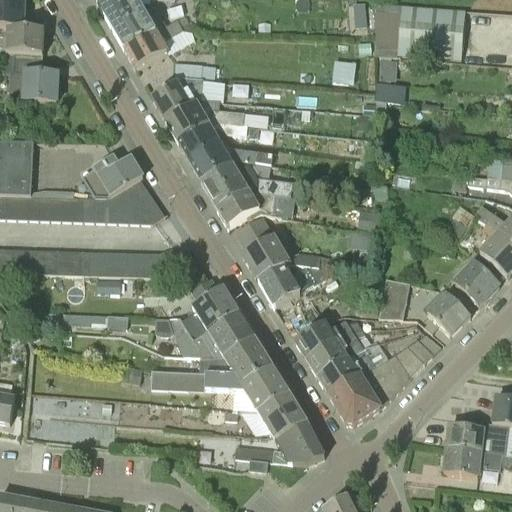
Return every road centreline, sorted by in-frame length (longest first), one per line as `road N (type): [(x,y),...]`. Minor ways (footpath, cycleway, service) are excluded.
road 1 (residential): [(353,464),(61,0)]
road 2 (residential): [(353,464),(380,447),(511,313)]
road 3 (residential): [(194,511),(138,491),(14,481),(0,472)]
